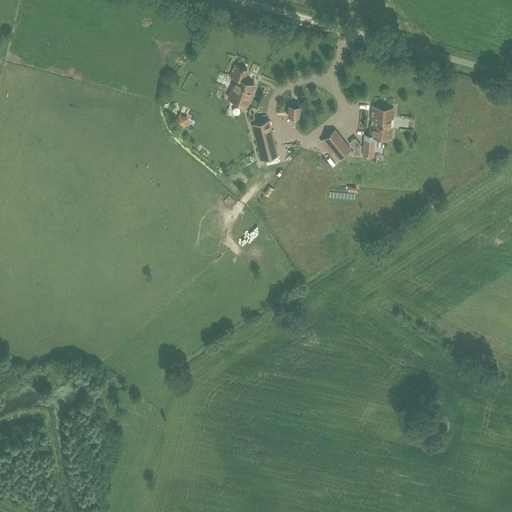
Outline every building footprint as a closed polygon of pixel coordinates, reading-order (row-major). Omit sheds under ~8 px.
[(247,70),(235,65),(230,76),(236,78),(228,98),(247,105),(253,91),(252,91),(254,84),(243,80),(247,70)] [(289,105),(288,116),(299,117),(300,106),(289,105)] [(393,108),(373,106),(370,136),(390,138),(391,127),(390,127),(391,118),(392,118),(393,108)] [(183,116),(179,114),(174,123),(184,127),(186,122),(188,118),(183,116)] [(277,155),(269,120),(252,125),(261,158),(259,159),(260,159),(277,155)] [(335,130),(321,141),(331,153),(333,151),(338,158),(350,149),(335,130)] [(373,156),(375,140),(364,139),(362,155),(373,156)] [(264,193),(269,196),(273,189),(269,186),(264,193)]
